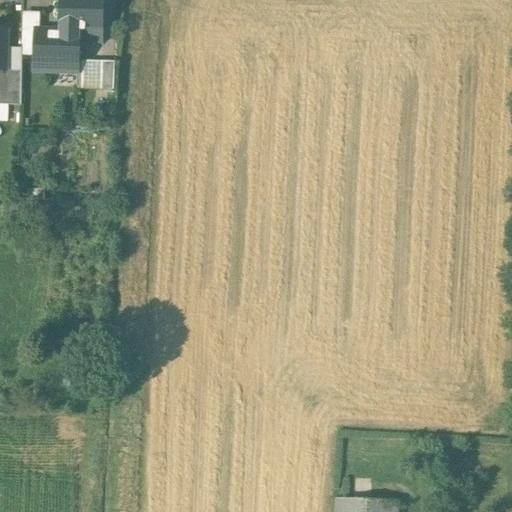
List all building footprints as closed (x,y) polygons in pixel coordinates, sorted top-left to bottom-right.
[(101,0),(59,0),(59,31),(63,31),(62,51),(62,72),(83,74),(84,42),(100,43),(101,0)] [(6,33),(0,33),(0,105),(21,107),(21,49),(6,49),(6,33)] [(62,51),(33,50),(32,71),(62,72),(62,51)] [(114,63),(101,62),(100,90),(113,90),(114,63)] [(72,119),(61,119),(61,132),(72,131),(72,119)] [(44,191),(21,190),(21,200),(43,201),(44,191)] [(399,511),(399,504),(336,501),(336,511),(399,511)]
